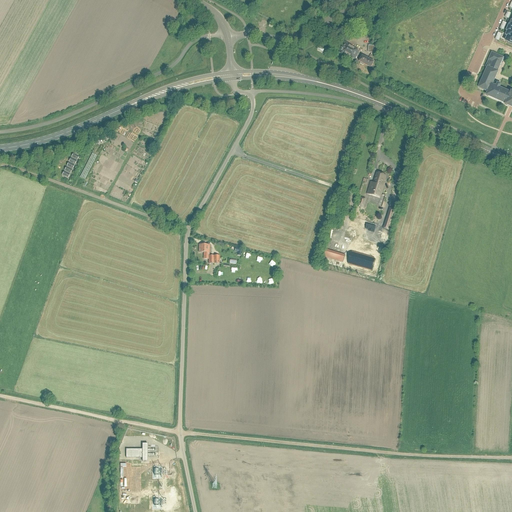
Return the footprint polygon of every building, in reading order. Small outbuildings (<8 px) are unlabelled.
[(354,60),(359,52),(350,47),(351,46),(345,43),(339,53),(340,54),(340,55),(341,56),(342,55),(344,56),(344,55),(354,60)] [(508,106),(511,97),(511,94),(511,93),(510,95),(499,89),(500,86),(497,85),(495,88),(491,86),(497,73),(496,72),(499,66),(500,66),(503,59),(491,53),(488,60),(485,67),(487,68),(478,89),(488,93),(486,96),(486,95),(485,97),(506,105),(506,106),(507,107),(508,106)] [(359,63),(365,66),(368,59),(362,56),(359,63)] [(375,63),(368,59),(365,66),(371,69),(375,63)] [(95,140),(97,144),(105,140),(103,136),(95,140)] [(120,174),(126,153),(118,151),(115,161),(112,160),(113,158),(100,154),(94,174),(109,178),(108,183),(110,184),(114,172),(120,174)] [(371,182),(368,190),(381,194),(384,183),(383,183),(385,176),(377,173),(374,183),(371,182)] [(390,208),(383,229),(389,230),(395,210),(390,208)] [(362,234),(364,235),(366,226),(358,224),(357,230),(347,227),(346,233),(361,237),(362,234)] [(381,233),(379,239),(387,242),(389,236),(381,233)] [(207,245),(201,245),(201,253),(204,253),(203,256),(208,256),(209,264),(219,264),(219,256),(209,256),(209,246),(207,246),(207,245)] [(345,255),(326,250),(324,257),(343,263),(345,255)] [(352,253),(348,264),(372,271),(375,261),(352,253)] [(126,450),(126,458),(142,458),(142,462),(147,462),(147,444),(142,444),(142,450),(126,450)]
